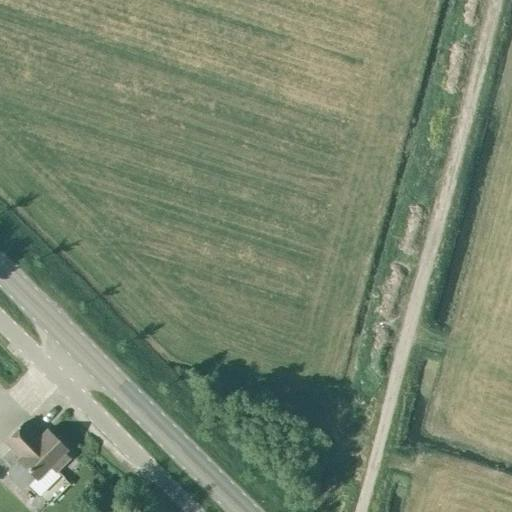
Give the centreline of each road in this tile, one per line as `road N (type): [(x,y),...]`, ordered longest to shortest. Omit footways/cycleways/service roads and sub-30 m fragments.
road 1 (track): [(358,511),(494,0)]
road 2 (primary): [(242,511),(0,270)]
road 3 (unclassified): [(0,320),(192,511)]
